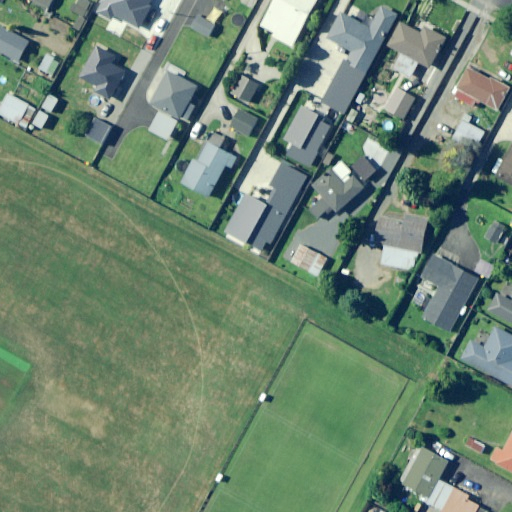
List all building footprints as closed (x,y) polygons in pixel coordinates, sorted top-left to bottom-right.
[(55,0),(32,0),(51,9),(55,0)] [(94,3),(87,0),(76,0),(72,12),(80,16),(75,28),(81,30),(94,3)] [(320,0),(277,0),(263,26),(276,33),(274,36),(294,48),(320,0)] [(399,15),(383,6),(371,28),(344,13),(330,38),(354,52),(347,64),(365,75),(399,15)] [(217,25),(199,16),(193,28),(211,38),(217,25)] [(424,32),(402,21),(390,47),(403,53),(395,69),(413,77),(420,63),(433,69),(449,38),(427,27),(424,32)] [(0,48),(2,49),(13,30),(3,25),(0,29),(0,48)] [(70,46),(42,30),(36,40),(64,56),(70,46)] [(32,41),(16,32),(4,53),(20,62),(32,41)] [(121,57),(99,45),(82,78),(98,87),(96,91),(112,100),(128,71),(116,65),(121,57)] [(56,59),(50,54),(41,68),(48,73),(56,59)] [(326,70),(307,59),(292,84),(312,95),(326,70)] [(511,87),(470,67),(455,97),(475,107),(478,101),(499,111),(511,87)] [(169,141),(180,122),(183,118),(188,121),(199,101),(194,98),(200,87),(172,71),(152,105),(161,111),(150,130),(169,141)] [(260,85),(241,76),(233,94),(251,103),(260,85)] [(359,86),(339,76),(328,100),(348,110),(359,86)] [(38,109),(9,94),(0,112),(0,113),(28,129),(38,109)] [(260,119),(242,109),(232,128),(249,138),(260,119)] [(113,126),(98,118),(89,137),(104,145),(113,126)] [(487,133),(464,121),(459,131),(482,142),(487,133)] [(267,128),(261,140),(275,147),(281,135),(267,128)] [(239,158),(210,143),(200,162),(196,160),(184,184),(212,198),(229,165),(234,168),(239,158)] [(511,148),(505,161),(501,159),(493,173),(497,175),(495,179),(511,188),(511,148)] [(347,184),(334,170),(315,187),(324,198),(311,210),(319,220),(333,207),(339,213),(367,188),(356,176),(347,184)] [(419,249),(426,217),(408,213),(407,222),(383,217),(377,244),(386,246),(382,264),(415,271),(420,249),(419,249)] [(504,232),(492,225),(485,238),(497,244),(504,232)] [(329,259),(303,245),(293,263),(319,277),(329,259)] [(456,267),(435,256),(423,278),(441,288),(436,299),(429,295),(421,311),(427,314),(425,319),(451,332),(479,278),(456,267)] [(497,267),(483,260),(476,273),(490,280),(497,267)] [(409,275),(400,273),(397,286),(406,288),(409,275)] [(511,300),(498,293),(488,311),(511,323),(511,300)] [(511,335),(498,328),(486,349),(473,341),(462,361),(511,387),(511,335)] [(468,436),(463,445),(482,455),(487,446),(468,436)] [(511,438),(506,451),(500,448),(493,460),(511,470),(511,438)] [(441,481),(451,463),(420,445),(399,482),(430,500),(441,481)] [(444,511),(443,511),(478,511),(481,507),(473,502),(475,499),(456,489),(444,511)]
